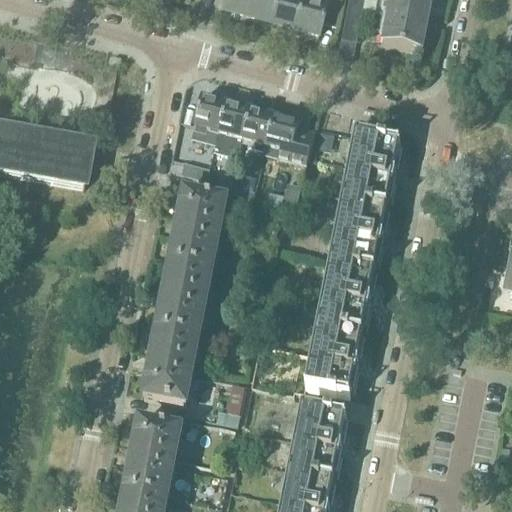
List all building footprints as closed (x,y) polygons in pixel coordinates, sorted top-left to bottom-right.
[(224,0),(220,16),(245,23),(251,0),(224,0)] [(251,0),(245,23),(269,29),(276,0),(251,0)] [(285,0),(276,0),(269,29),(292,36),(301,0),(300,4),(285,0)] [(301,0),(292,36),(317,43),(326,9),(326,8),(311,3),(312,0),(301,0)] [(420,43),(427,6),(426,6),(426,0),(389,0),(379,50),(417,58),(418,54),(416,54),(418,43),(420,43)] [(360,12),(362,4),(350,1),(348,9),(360,12)] [(347,18),(359,20),(360,12),(348,9),(347,18)] [(347,18),(345,26),(357,29),(359,20),(347,18)] [(345,26),(343,34),(356,37),(357,29),(345,26)] [(343,34),(342,42),(354,45),(356,37),(343,34)] [(352,61),(339,58),(337,67),(350,69),(352,61)] [(110,69),(118,70),(119,63),(111,62),(110,69)] [(194,132),(219,138),(227,108),(203,101),(194,132)] [(243,145),(251,114),(227,108),(219,138),(231,142),(229,148),(240,151),(242,145),(243,145)] [(275,121),(273,120),(251,114),(243,145),(256,149),(254,155),(265,158),(267,151),(275,121)] [(299,127),(275,121),(267,151),(281,155),(278,164),(306,172),(315,138),(297,133),(299,127)] [(0,178),(81,193),(80,194),(82,194),(90,152),(76,150),(0,135),(0,178)] [(357,141),(344,205),(386,213),(391,187),(392,187),(392,186),(391,186),(393,177),(394,177),(394,176),(393,176),(398,150),(400,151),(400,150),(387,147),(379,145),(379,146),(357,141)] [(180,181),(205,188),(209,175),(184,168),(180,181)] [(230,192),(231,189),(234,178),(225,176),(221,190),(230,192)] [(301,189),(289,186),(282,213),(294,216),(301,189)] [(231,189),(230,192),(229,198),(249,203),(251,194),(231,189)] [(176,238),(176,239),(176,240),(177,240),(172,268),(213,276),(226,207),(184,199),(184,201),(185,201),(180,228),(178,228),(178,229),(179,229),(177,238),(176,238)] [(380,251),(380,249),(379,249),(381,240),(382,240),(382,239),(380,239),(386,213),(344,205),(331,268),(373,276),(379,251),(380,251)] [(511,259),(503,303),(511,304),(511,259)] [(199,344),(213,276),(172,268),(167,295),(165,295),(165,297),(166,297),(164,306),(163,306),(163,307),(163,308),(164,308),(159,336),(199,344)] [(331,268),(319,330),(361,339),(366,313),(367,313),(368,312),(366,312),(368,303),(369,303),(369,302),(368,302),(373,276),(331,268)] [(285,275),(274,273),(272,286),(283,287),(285,275)] [(355,365),(361,339),(319,330),(306,394),(328,399),(328,400),(337,402),(337,400),(350,403),(350,402),(349,401),(354,376),(355,375),(354,375),(356,366),(357,366),(357,365),(355,365)] [(186,411),(199,344),(159,336),(153,364),(152,363),(151,365),(152,365),(150,374),(149,376),(151,376),(146,402),(144,402),(144,403),(186,411)] [(302,414),(289,478),(331,486),(336,460),(339,461),(339,459),(336,459),(338,450),(341,451),(341,450),(339,449),(344,423),(345,424),(346,423),(332,420),(333,419),(324,417),(324,419),(302,414)] [(240,420),(220,416),(217,426),(238,431),(240,420)] [(131,468),(131,469),(132,470),(127,497),(168,505),(180,449),(182,437),(139,427),(139,429),(140,430),(135,457),(133,457),(133,459),(134,459),(132,468),(131,468)] [(326,511),(331,486),(289,478),(282,511),(326,511)] [(166,511),(168,505),(127,497),(124,511),(166,511)]
